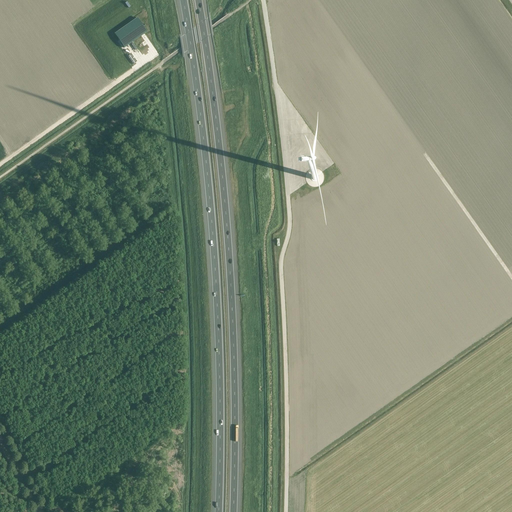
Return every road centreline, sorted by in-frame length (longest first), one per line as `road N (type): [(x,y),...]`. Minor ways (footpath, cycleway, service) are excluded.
road 1 (motorway): [(181,0),(213,231),(218,511)]
road 2 (motorway): [(235,511),(229,231),(199,0)]
